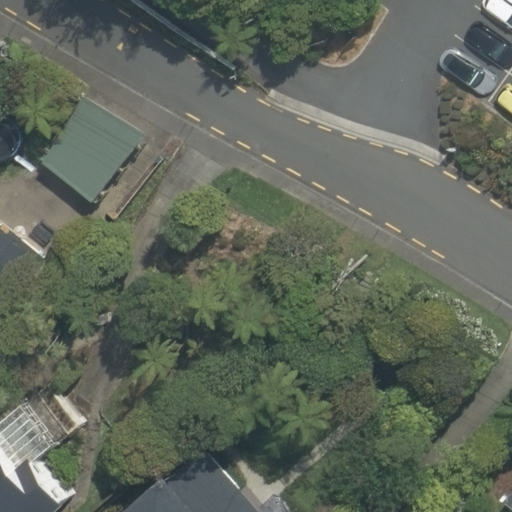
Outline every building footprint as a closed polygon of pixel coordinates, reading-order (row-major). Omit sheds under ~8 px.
[(145,140),(89,94),(30,166),(85,212),(145,140)] [(0,317),(46,258),(0,222),(0,317)] [(49,459),(90,421),(28,356),(0,381),(0,511),(54,511),(78,490),(49,459)] [(252,511),(189,444),(116,511),(252,511)] [(511,457),(489,491),(511,505),(511,457)]
